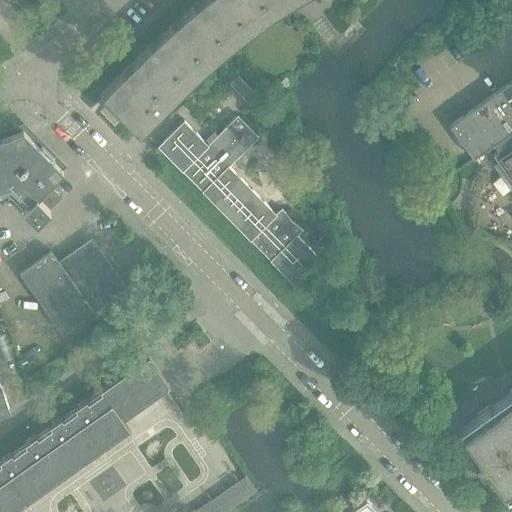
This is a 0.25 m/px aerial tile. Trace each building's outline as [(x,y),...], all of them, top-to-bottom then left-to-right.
[(229,48),(251,32),(271,16),(295,1),(294,0),(204,0),(208,4),(199,11),(194,6),(180,17),(185,22),(176,30),(171,25),(158,37),(163,42),(155,51),(149,45),(100,94),(139,133),(161,112),(188,85),(209,66),(229,48)] [(258,95),(238,75),(229,83),(249,103),(258,95)] [(511,80),(478,105),(471,109),(458,119),(456,120),(450,125),(449,125),(456,135),(461,142),(473,158),(492,144),(497,151),(492,154),(511,182),(511,80)] [(275,213),(229,166),(259,136),(238,115),(208,145),(183,120),(170,133),(157,145),(294,284),(320,259),(296,234),(302,229),(302,228),(291,219),(282,207),(281,208),(275,213)] [(0,409),(9,407),(0,381),(0,196),(8,194),(36,221),(49,208),(37,195),(48,184),(63,169),(23,129),(0,136),(0,409)] [(61,196),(48,184),(37,195),(49,208),(61,196)] [(123,290),(90,245),(61,266),(50,250),(19,272),(62,333),(123,290)] [(0,511),(8,511),(128,428),(129,430),(130,429),(121,416),(138,404),(142,408),(167,391),(165,387),(169,384),(148,354),(144,357),(138,350),(113,368),(118,375),(100,388),(102,391),(88,401),(86,398),(75,406),(77,408),(63,418),(61,416),(49,424),(51,426),(37,436),(35,434),(24,442),(26,444),(12,454),(10,452),(0,458),(0,460),(1,462),(0,462),(0,511)] [(511,391),(470,422),(491,451),(486,455),(491,463),(496,459),(511,481),(511,391)] [(376,511),(377,511),(378,511),(366,500),(365,499),(346,511),(376,511)]
